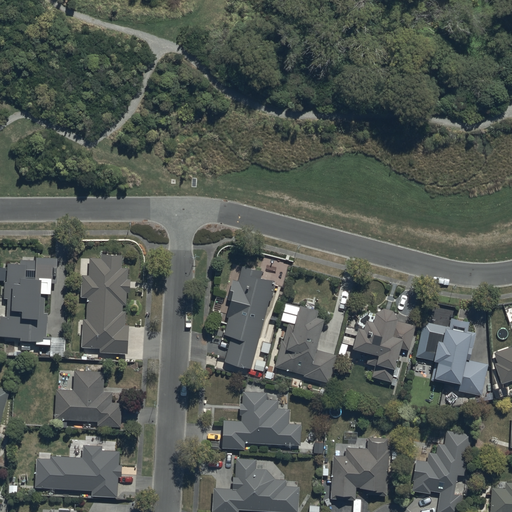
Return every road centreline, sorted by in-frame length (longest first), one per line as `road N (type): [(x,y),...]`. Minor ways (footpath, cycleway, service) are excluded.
road 1 (residential): [(184,209),(234,214),(459,274),(511,271)]
road 2 (residential): [(165,511),(184,209)]
road 3 (residential): [(0,209),(184,209)]
